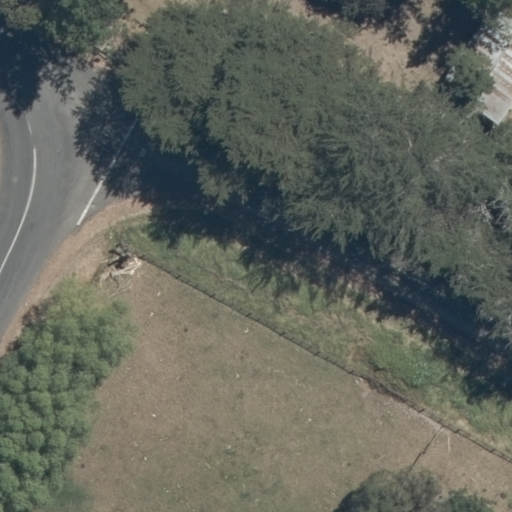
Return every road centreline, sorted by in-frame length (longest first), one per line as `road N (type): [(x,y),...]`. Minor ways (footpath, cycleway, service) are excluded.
road 1 (unclassified): [(511,365),(29,98)]
road 2 (unclassified): [(0,272),(32,199),(37,145),(29,98)]
